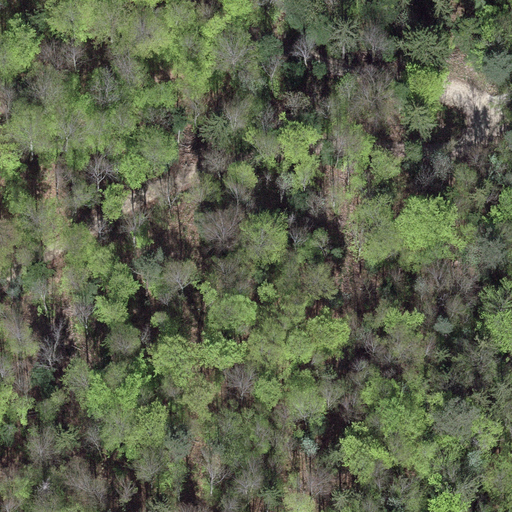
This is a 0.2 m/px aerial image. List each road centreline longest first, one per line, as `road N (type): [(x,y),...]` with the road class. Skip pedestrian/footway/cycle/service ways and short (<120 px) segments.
road 1 (track): [(0,275),(153,188),(254,155),(329,147),(460,151),(484,135),(484,116)]
road 2 (track): [(484,116),(460,96),(282,52),(193,0)]
